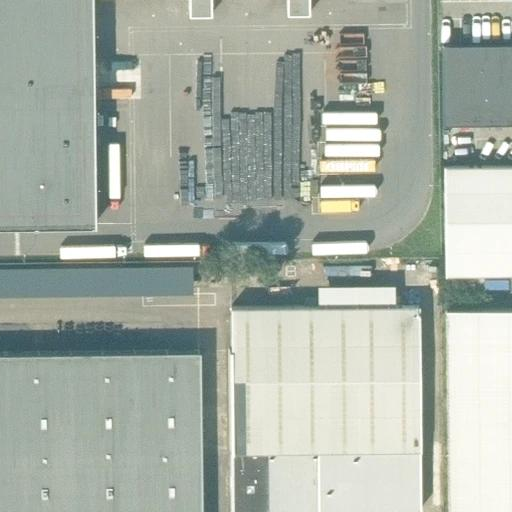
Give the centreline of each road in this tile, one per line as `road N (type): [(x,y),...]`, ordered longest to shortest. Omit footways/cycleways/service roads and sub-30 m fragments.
road 1 (unknown): [(418,182),(88,185)]
road 2 (unknown): [(416,82),(98,81)]
